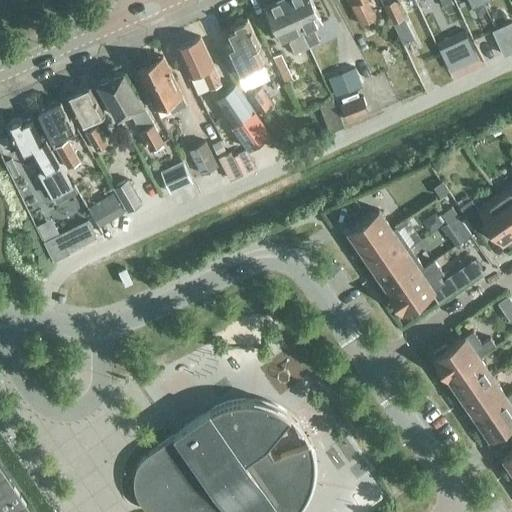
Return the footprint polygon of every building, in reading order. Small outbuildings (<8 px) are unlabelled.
[(308,46),(286,0),(277,0),(265,6),(281,41),(289,37),(290,40),(289,41),(294,53),(308,46)] [(311,0),(286,0),(308,46),(319,41),(312,26),(321,22),(311,0)] [(361,24),(376,17),(367,0),(348,0),(349,1),(350,1),(361,24)] [(413,39),(404,18),(395,0),(393,0),(384,5),(403,44),(413,39)] [(450,0),(438,0),(442,8),(452,4),(450,0)] [(267,61),(259,45),(247,18),(248,18),(247,17),(246,18),(244,19),(240,17),(234,20),(234,24),(232,25),(231,24),(230,25),(224,28),(223,28),(224,29),(232,46),(228,48),(241,74),(267,61)] [(492,30),(503,55),(511,50),(511,23),(511,21),(492,30)] [(463,30),(437,42),(442,54),(469,41),(463,30)] [(225,91),(221,83),(200,36),(177,47),(190,75),(202,70),(210,88),(215,98),(214,98),(248,147),(270,132),(254,110),(236,83),(225,91)] [(171,111),(187,104),(163,55),(135,68),(155,108),(167,102),(171,111)] [(150,149),(163,141),(153,123),(154,122),(124,70),(98,82),(117,117),(130,111),(150,149)] [(272,74),(261,82),(273,98),(284,90),(272,74)] [(96,149),(107,143),(97,125),(94,126),(90,120),(105,114),(90,85),(67,95),(82,124),(82,123),(86,131),(96,149)] [(258,112),(271,102),(260,87),(247,96),(258,112)] [(363,96),(341,105),(347,120),(369,111),(363,96)] [(68,168),(80,161),(67,140),(64,141),(61,135),(74,129),(61,100),(58,101),(55,100),(50,102),(49,105),(46,106),(46,107),(38,111),(51,139),(54,147),(56,147),(68,168)] [(20,153),(29,148),(41,170),(38,172),(52,198),(73,186),(47,139),(44,140),(31,115),(23,118),(21,119),(17,118),(16,117),(11,120),(9,124),(7,125),(20,153)] [(220,140),(212,144),(217,154),(225,150),(220,140)] [(201,173),(217,165),(205,141),(189,149),(201,173)] [(160,170),(169,190),(191,181),(182,160),(160,170)] [(142,195),(156,187),(142,162),(128,169),(142,195)] [(511,170),(511,186),(499,195),(511,214),(511,170)] [(128,211),(141,203),(127,179),(114,186),(128,211)] [(449,190),(442,180),(433,186),(440,196),(449,190)] [(511,230),(511,214),(499,195),(479,209),(472,198),(460,207),(474,227),(485,219),(502,244),(511,236),(511,233),(511,232),(511,230)] [(111,215),(101,197),(89,204),(99,222),(111,215)] [(457,214),(451,206),(441,213),(447,221),(457,214)] [(364,251),(397,228),(396,226),(392,229),(379,209),(349,229),(364,251)] [(463,222),(457,214),(447,221),(452,229),(463,222)] [(44,219),(36,223),(44,239),(52,234),(44,219)] [(411,249),(397,228),(364,251),(378,271),(411,249)] [(424,267),(411,249),(378,271),(392,292),(422,272),(420,270),(424,267)] [(428,281),(422,272),(392,292),(406,314),(419,305),(417,301),(444,282),(439,274),(428,281)] [(447,373),(477,353),(465,335),(448,347),(445,343),(432,352),(447,373)] [(491,373),(477,353),(447,373),(461,394),(491,373)] [(491,373),(461,394),(476,415),(505,394),(491,373)] [(511,404),(505,394),(476,415),(490,436),(511,421),(511,404)] [(273,457),(263,445),(294,418),(280,409),(268,403),(254,400),(240,400),(224,404),(209,409),(175,433),(148,453),(141,460),(138,469),(133,481),(136,498),(150,510),(156,511),(299,511),(305,502),(312,482),(313,465),(312,446),(311,444),(273,457)] [(0,511),(32,511),(0,465),(0,511)]
